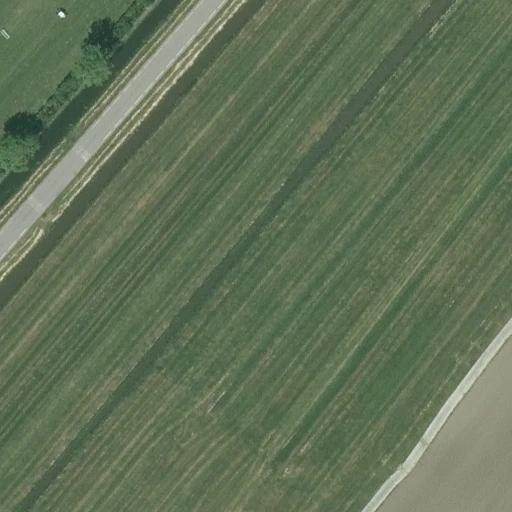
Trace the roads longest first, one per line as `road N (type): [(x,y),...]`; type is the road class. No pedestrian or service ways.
road 1 (unclassified): [(0,244),(213,0)]
road 2 (track): [(353,511),(511,308)]
